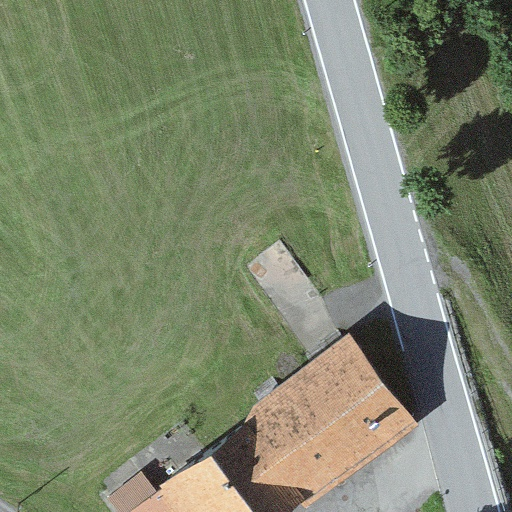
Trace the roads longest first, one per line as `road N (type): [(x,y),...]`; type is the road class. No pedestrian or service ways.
road 1 (tertiary): [(474,511),(330,0)]
road 2 (track): [(511,390),(450,274),(403,258)]
